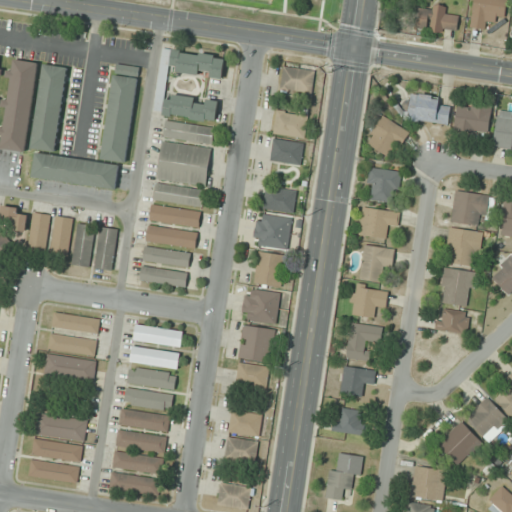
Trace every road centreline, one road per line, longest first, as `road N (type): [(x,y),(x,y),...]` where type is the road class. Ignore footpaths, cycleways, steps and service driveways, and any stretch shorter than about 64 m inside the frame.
road 1 (tertiary): [(286,511),(363,0)]
road 2 (residential): [(257,33),(187,511)]
road 3 (secondary): [(511,72),(36,0)]
road 4 (residential): [(383,511),(436,163)]
road 5 (residential): [(33,288),(0,501)]
road 6 (residential): [(214,317),(33,288)]
road 7 (residential): [(401,392),(426,397),(442,390),(511,322)]
